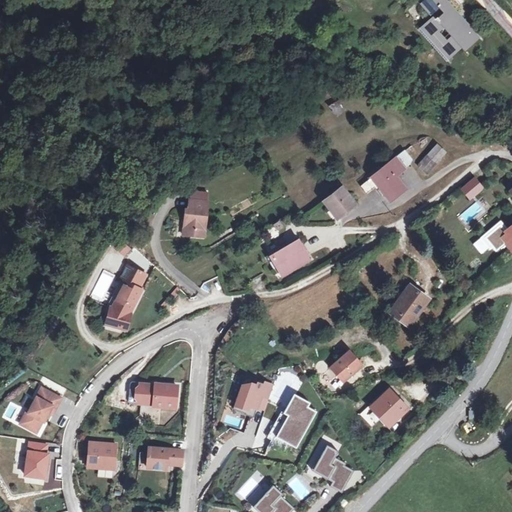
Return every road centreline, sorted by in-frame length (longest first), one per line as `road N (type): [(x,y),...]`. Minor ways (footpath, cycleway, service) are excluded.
road 1 (residential): [(511,157),(485,155),(450,189),(301,287),(211,303),(115,348),(95,344),(79,324),(84,295),(109,253)]
road 2 (residential): [(185,511),(205,330),(195,325),(127,355),(98,382),(73,423),(66,474)]
road 3 (tertiary): [(511,320),(478,385),(435,432)]
